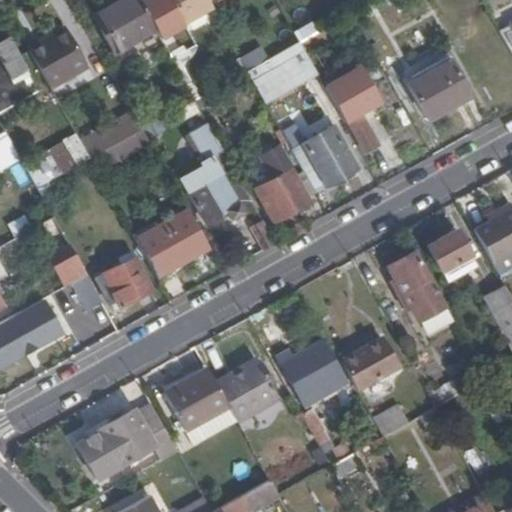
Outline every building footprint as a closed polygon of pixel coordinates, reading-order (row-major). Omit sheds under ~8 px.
[(112,0),(88,14),(92,21),(128,0),(112,0)] [(111,55),(154,31),(136,0),(128,0),(92,21),(111,55)] [(168,0),(136,0),(154,31),(159,40),(183,27),(181,24),(168,0)] [(168,0),(181,24),(209,8),(205,0),(168,0)] [(511,22),(497,31),(511,58),(511,22)] [(326,38),(320,28),(296,42),(302,52),(326,38)] [(65,30),(27,51),(48,88),(85,66),(65,30)] [(5,39),(0,42),(0,110),(35,91),(5,39)] [(262,102),(314,73),(302,52),(296,42),(244,70),(262,102)] [(262,46),(236,56),(241,68),(267,58),(262,46)] [(448,61),(406,84),(427,120),(467,96),(448,61)] [(359,74),(343,83),(350,95),(335,103),(362,153),(375,146),(358,114),(375,104),(359,74)] [(332,97),(335,103),(350,95),(343,83),(332,97)] [(130,112),(78,142),(79,144),(87,159),(126,137),(140,129),(130,112)] [(205,161),(177,177),(206,226),(242,205),(213,155),(222,150),(206,123),(188,133),(205,161)] [(330,127),(289,150),(313,192),(354,169),(330,127)] [(132,147),(145,139),(140,129),(126,137),(132,147)] [(78,142),(74,135),(53,146),(58,156),(79,144),(78,142)] [(79,144),(58,156),(53,146),(21,164),(32,183),(35,188),(46,182),(87,159),(79,144)] [(253,161),(247,150),(235,157),(270,221),(307,201),(278,147),(253,161)] [(23,189),(32,183),(21,164),(19,159),(9,165),(23,189)] [(52,193),(46,182),(35,188),(41,199),(52,193)] [(511,210),(511,209),(472,231),(497,275),(511,265),(511,210)] [(185,211),(133,240),(154,277),(206,248),(185,211)] [(246,228),(259,251),(272,244),(259,220),(246,228)] [(446,283),(474,267),(457,233),(444,240),(441,235),(425,244),(446,283)] [(46,258),(63,287),(83,275),(67,246),(46,258)] [(418,320),(446,305),(416,250),(388,266),(418,320)] [(150,289),(133,258),(101,276),(115,301),(119,307),(150,289)] [(101,276),(94,280),(108,305),(115,301),(101,276)] [(511,301),(502,285),(481,297),(511,352),(511,301)] [(84,295),(45,317),(24,328),(38,352),(98,320),(84,295)] [(15,313),(24,328),(45,317),(37,301),(15,313)] [(382,338),(339,361),(355,390),(397,366),(382,338)] [(300,405),(296,408),(304,424),(317,446),(321,453),(328,449),(303,404),(345,381),(333,360),(302,376),(287,348),(272,355),(300,405)] [(468,377),(429,398),(434,407),(486,378),(472,352),(459,359),(468,377)] [(254,359),(213,381),(226,405),(234,419),(275,397),(254,359)] [(192,444),(234,419),(226,405),(213,381),(205,368),(163,391),(192,444)] [(95,478),(152,446),(160,462),(177,453),(165,430),(150,404),(134,413),(133,410),(96,431),(98,433),(76,445),(95,478)] [(395,404),(384,411),(381,405),(368,413),(381,437),(405,423),(395,404)] [(424,424),(439,416),(434,407),(419,416),(424,424)] [(304,453),(306,452),(317,446),(304,424),(292,431),(304,453)] [(310,459),(321,453),(317,446),(306,452),(310,459)] [(355,463),(350,454),(328,466),(333,475),(355,463)] [(248,511),(259,506),(277,496),(277,495),(268,480),(210,511),(248,511)] [(118,511),(156,511),(148,496),(118,511)] [(210,511),(203,499),(179,511),(210,511)] [(493,511),(487,500),(464,511),(493,511)] [(511,511),(511,503),(496,511),(511,511)]
